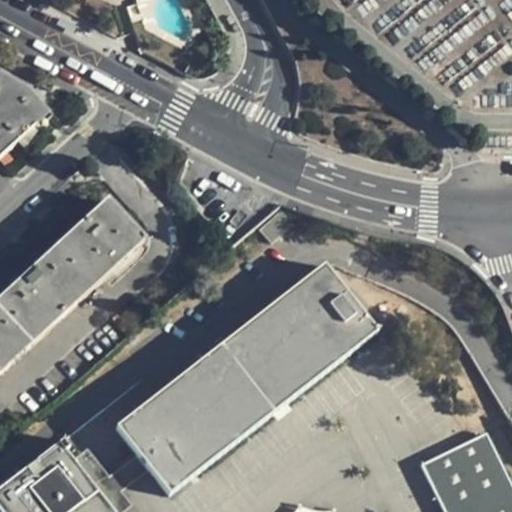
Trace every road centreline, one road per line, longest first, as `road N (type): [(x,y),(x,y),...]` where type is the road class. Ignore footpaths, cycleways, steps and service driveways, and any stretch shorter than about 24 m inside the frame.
road 1 (tertiary): [(499,210),(370,198),(299,175),(236,142)]
road 2 (tertiary): [(236,142),(0,18)]
road 3 (residential): [(236,142),(266,63),(239,0)]
